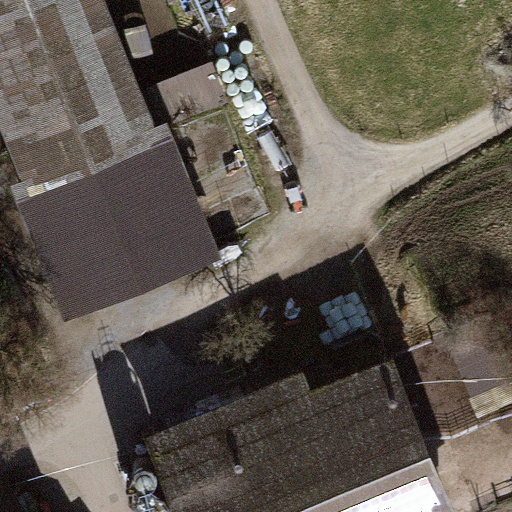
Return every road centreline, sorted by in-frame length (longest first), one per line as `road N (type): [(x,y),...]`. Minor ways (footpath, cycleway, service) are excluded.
road 1 (track): [(172,349),(349,199)]
road 2 (track): [(261,0),(349,199)]
road 3 (residential): [(0,462),(102,404),(172,349)]
road 4 (track): [(349,199),(511,110)]
road 5 (track): [(349,199),(412,350)]
